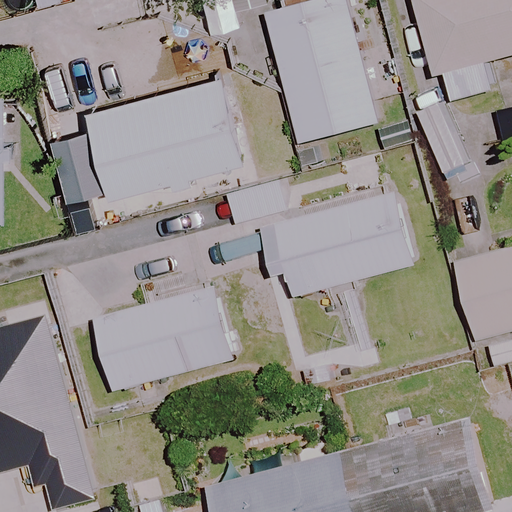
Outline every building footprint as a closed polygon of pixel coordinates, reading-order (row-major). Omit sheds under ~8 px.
[(388,121),(355,0),(319,0),(275,12),(310,142),(388,121)] [(511,0),(416,0),(444,105),(497,91),(489,63),(511,56),(511,0)] [(242,162),(219,77),(85,113),(107,197),(242,162)] [(511,142),(511,109),(495,114),(503,144),(511,142)] [(288,213),(281,183),(230,194),(236,224),(288,213)] [(416,266),(398,195),(262,230),(272,265),(287,261),(297,298),(416,266)] [(511,248),(456,265),(479,344),(485,342),(494,371),(511,365),(511,248)] [(237,359),(218,288),(96,321),(115,392),(237,359)] [(173,489),(160,416),(90,429),(104,501),(173,489)] [(491,511),(468,418),(208,484),(215,511),(491,511)] [(0,489),(13,486),(0,436),(0,489)]
